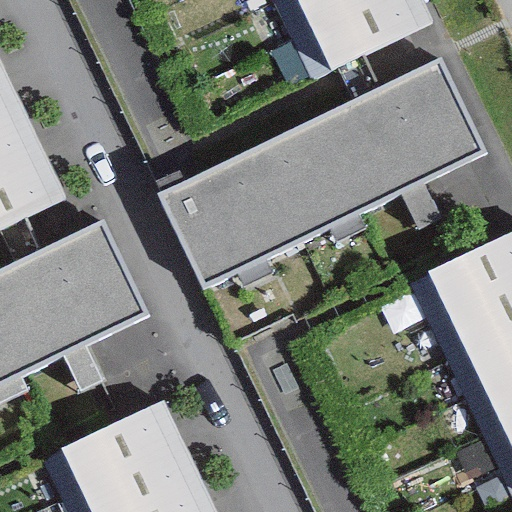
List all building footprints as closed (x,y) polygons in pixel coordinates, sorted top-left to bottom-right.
[(273,0),(308,77),(329,68),(297,0),(273,0)] [(436,28),(423,0),(308,0),(340,71),(436,28)] [(0,236),(70,205),(0,50),(0,236)] [(494,158),(448,63),(163,200),(209,295),(494,158)] [(0,395),(157,320),(111,225),(0,278),(0,395)] [(511,238),(440,271),(511,429),(511,238)] [(222,511),(172,400),(77,443),(108,511),(222,511)]
